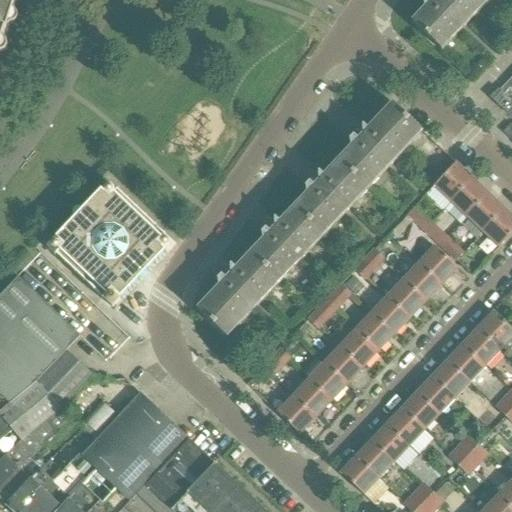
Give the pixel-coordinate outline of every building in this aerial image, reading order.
[(0,0),(0,49),(4,37),(7,30),(16,0),(0,0)] [(434,188),(451,203),(473,181),(456,165),(434,188)] [(451,203),(467,218),(488,195),(473,181),(451,203)] [(467,218),(483,233),(504,210),(488,195),(467,218)] [(408,216),(424,231),(431,224),(415,209),(408,216)] [(511,217),(504,210),(483,233),(499,249),(511,235),(511,217)] [(424,231),(440,246),(447,239),(431,224),(424,231)] [(447,239),(440,246),(456,262),(463,254),(447,239)] [(435,248),(419,265),(442,286),(458,269),(435,248)] [(375,251),(365,261),(374,270),(384,259),(375,251)] [(374,270),(365,261),(355,272),(364,281),(374,270)] [(419,265),(403,281),(426,303),(442,286),(419,265)] [(0,414),(37,384),(66,352),(80,337),(18,278),(0,297),(0,414)] [(403,281),(388,297),(410,319),(426,303),(403,281)] [(342,286),(325,304),(334,313),(351,295),(342,286)] [(388,297),(372,315),(395,336),(410,319),(388,297)] [(334,313),(325,304),(308,321),(318,330),(334,313)] [(511,331),(493,314),(478,330),(501,352),(511,339),(511,331)] [(372,315),(356,331),(379,353),(395,336),(372,315)] [(478,330),(463,345),(486,367),(501,352),(478,330)] [(356,331),(341,347),(364,369),(379,353),(356,331)] [(463,345),(449,360),(472,382),(486,367),(463,345)] [(341,347),(325,364),(348,385),(364,369),(341,347)] [(281,350),(271,361),(280,370),(291,359),(281,350)] [(0,441),(13,431),(26,439),(61,407),(91,376),(66,352),(37,384),(0,414),(0,441)] [(449,360),(433,377),(456,399),(472,382),(449,360)] [(280,370),(271,361),(261,371),(270,380),(280,370)] [(325,364),(309,380),(332,402),(348,385),(325,364)] [(433,377),(418,393),(441,415),(456,399),(433,377)] [(309,380),(293,397),(317,419),(332,402),(309,380)] [(418,393),(403,409),(426,431),(441,415),(418,393)] [(117,490),(129,502),(136,495),(144,486),(189,440),(173,425),(141,395),(140,396),(81,458),(96,472),(117,490)] [(317,419),(293,397),(277,414),(300,436),(317,419)] [(496,409),(505,418),(511,410),(511,403),(506,398),(498,407),(496,409)] [(83,421),(99,436),(117,417),(102,402),(83,421)] [(0,462),(0,490),(44,448),(42,446),(74,420),(62,409),(61,410),(60,409),(61,407),(26,439),(15,448),(5,457),(0,462)] [(403,409),(388,424),(411,446),(426,431),(403,409)] [(388,424),(371,442),(394,464),(411,446),(388,424)] [(469,438),(459,448),(468,458),(478,447),(469,438)] [(173,511),(188,496),(216,466),(189,441),(145,487),(172,511),(173,511)] [(371,442),(357,458),(379,480),(394,464),(371,442)] [(478,447),(468,458),(478,467),(488,456),(478,447)] [(0,490),(0,500),(6,507),(41,471),(45,467),(39,461),(49,454),(44,448),(0,490)] [(449,459),(459,468),(468,458),(459,448),(449,459)] [(24,511),(58,511),(96,472),(81,458),(79,457),(63,474),(59,471),(51,479),(53,480),(24,511)] [(379,480),(357,458),(341,474),(364,496),(379,480)] [(468,458),(459,468),(468,477),(478,467),(468,458)] [(264,511),(216,466),(188,496),(205,511),(264,511)] [(6,507),(11,511),(24,511),(53,480),(51,479),(41,471),(6,507)] [(102,506),(117,490),(96,472),(58,511),(90,511),(99,502),(102,506)] [(511,482),(499,496),(511,507),(511,482)] [(403,506),(409,511),(416,511),(417,511),(433,494),(424,485),(403,506)] [(144,486),(136,495),(138,497),(154,511),(173,511),(172,511),(145,487),(144,486)] [(434,511),(443,503),(433,494),(417,511),(434,511)] [(511,511),(511,507),(499,496),(484,511),(511,511)] [(107,511),(108,511),(102,506),(99,502),(90,511),(107,511)]
